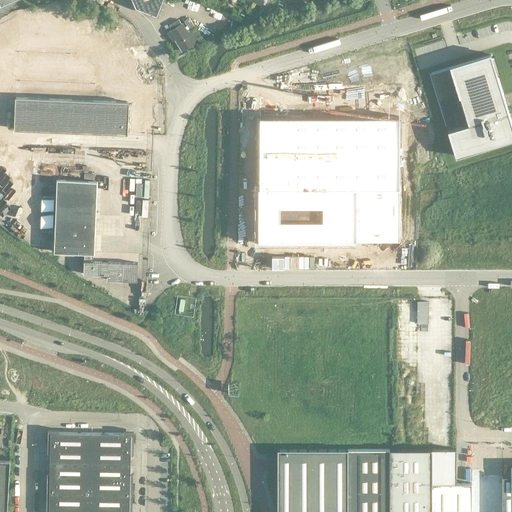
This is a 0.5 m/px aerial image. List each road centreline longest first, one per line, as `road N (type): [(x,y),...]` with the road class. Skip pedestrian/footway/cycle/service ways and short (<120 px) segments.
road 1 (unclassified): [(176,257),(170,152),(192,97),(391,30)]
road 2 (primary): [(246,511),(224,447),(176,386),(118,349),(0,307)]
road 3 (primary): [(0,322),(100,357),(159,395),(194,437),(224,511)]
road 4 (unclassified): [(176,257),(212,278),(457,278)]
road 5 (unclassified): [(511,438),(471,437),(459,428),(457,278)]
road 6 (unclassified): [(153,511),(148,428),(32,426)]
